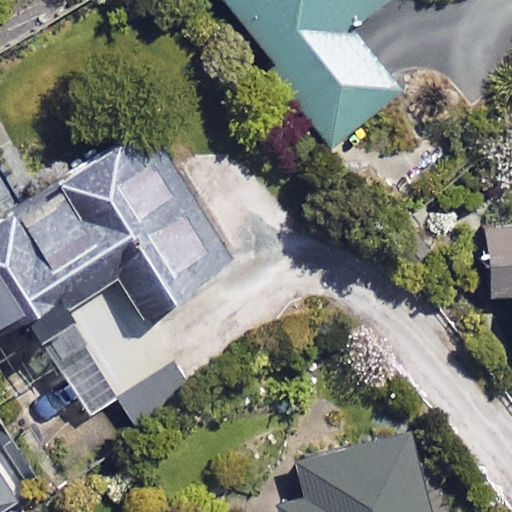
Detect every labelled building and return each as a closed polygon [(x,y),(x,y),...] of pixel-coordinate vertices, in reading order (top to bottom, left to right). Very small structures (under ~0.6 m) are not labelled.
[(364,0),(221,0),(322,136),(391,85),(341,18),(364,0)] [(105,393),(124,422),(181,385),(129,306),(225,243),(138,111),(8,197),(0,184),(0,308),(10,302),(81,409),(105,393)] [(511,213),(474,218),(482,291),(506,288),(511,342),(511,213)] [(422,511),(398,425),(280,458),(290,495),(270,501),(272,511),(422,511)] [(0,504),(9,499),(0,484),(0,504)]
